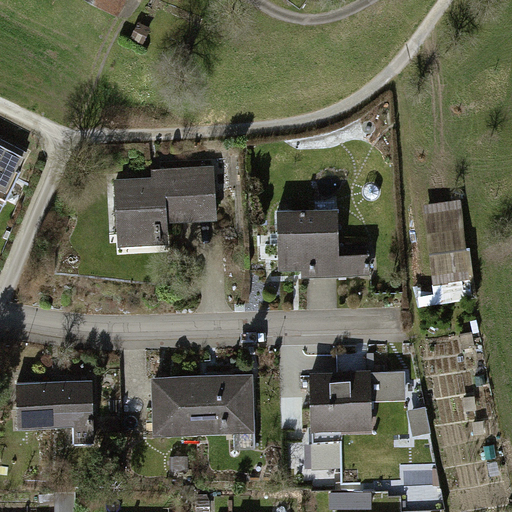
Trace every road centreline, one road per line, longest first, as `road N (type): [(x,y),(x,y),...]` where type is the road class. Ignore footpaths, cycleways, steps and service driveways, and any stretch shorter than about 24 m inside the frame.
road 1 (track): [(451,0),(398,68),(312,121),(69,133),(0,104)]
road 2 (residential): [(0,329),(394,331)]
road 3 (track): [(135,0),(120,18),(0,303)]
road 4 (track): [(371,0),(316,22),(249,0)]
